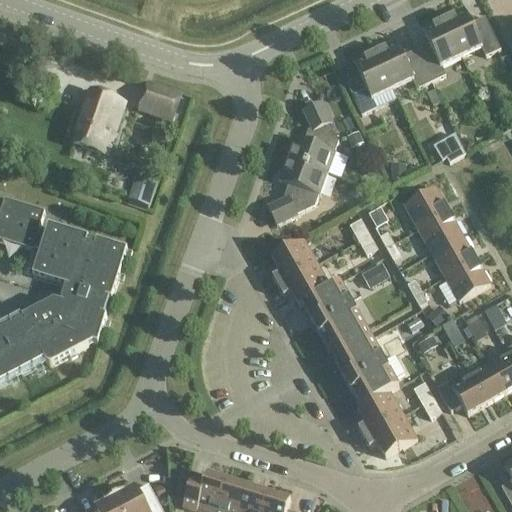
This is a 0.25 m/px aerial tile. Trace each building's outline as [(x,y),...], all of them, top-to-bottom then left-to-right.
[(454,19),(444,23),(462,60),(482,51),(486,60),(501,53),(485,20),(472,27),(464,11),(453,16),(454,19)] [(442,70),(462,60),(444,23),(434,28),(433,25),(422,31),(429,47),(416,53),(432,86),(446,79),(442,70)] [(511,29),(502,34),(511,52),(511,54),(511,29)] [(385,51),(375,56),(393,93),(413,84),(417,93),(432,86),(416,53),(421,65),(408,71),(395,43),(384,49),(385,51)] [(373,103),(393,93),(375,56),(365,61),(364,58),(353,63),(360,79),(347,86),(362,119),(377,112),(373,103)] [(183,97),(149,85),(140,111),(175,123),(183,97)] [(73,146),(102,156),(105,146),(111,148),(126,105),(91,93),(73,146)] [(293,153),(289,163),(328,178),(336,156),(335,155),(339,144),(331,127),(332,127),(330,124),(322,105),(303,114),(312,132),(308,133),(309,135),(306,145),(295,141),(291,152),(293,153)] [(359,135),(347,140),(351,151),(363,146),(359,135)] [(447,163),(449,167),(466,158),(455,137),(434,150),(443,165),(447,163)] [(141,153),(140,155),(141,156),(142,157),(143,158),(144,159),(146,159),(147,158),(148,157),(149,156),(150,155),(149,153),(149,152),(148,151),(146,150),(145,150),(144,150),(142,151),(141,152),(141,153)] [(328,178),(289,163),(286,174),(283,173),(279,184),(290,189),(287,198),(285,199),(286,202),(268,211),(277,229),(295,220),(298,219),(298,218),(315,210),(319,199),(320,199),(328,178)] [(391,182),(406,182),(406,168),(391,168),(391,182)] [(137,170),(125,205),(148,213),(160,178),(137,170)] [(73,171),(68,184),(85,191),(91,177),(73,171)] [(449,216),(436,191),(404,209),(418,233),(449,216)] [(0,387),(45,364),(46,366),(46,367),(47,367),(48,368),(49,368),(51,369),(53,368),(54,368),(94,347),(98,348),(107,320),(105,320),(110,303),(112,304),(128,253),(97,244),(96,246),(88,244),(89,241),(49,229),(47,234),(40,232),(45,214),(5,202),(0,217),(0,242),(33,253),(34,252),(41,254),(33,279),(69,290),(64,307),(55,304),(23,321),(24,323),(0,335),(0,387)] [(388,222),(381,209),(366,218),(373,230),(388,222)] [(418,233),(432,258),(463,240),(449,216),(418,233)] [(367,259),(378,253),(361,223),(350,230),(367,259)] [(380,241),(387,252),(394,247),(388,236),(380,241)] [(432,258),(446,282),(477,264),(463,240),(432,258)] [(304,243),(290,251),(272,261),(281,276),(273,280),(284,300),(292,296),(300,310),(308,306),(317,321),(311,324),(313,328),(328,319),(333,327),(318,336),(329,356),(344,347),(347,351),(370,338),(340,286),(331,291),(304,243)] [(401,258),(394,247),(387,252),(393,263),(401,258)] [(477,264),(446,282),(459,306),(491,288),(477,264)] [(382,266),(361,278),(370,293),(391,281),(382,266)] [(408,289),(414,300),(422,295),(415,284),(408,289)] [(422,295),(414,300),(420,311),(428,306),(422,295)] [(438,309),(427,321),(438,331),(449,320),(438,309)] [(428,329),(421,316),(410,324),(416,335),(428,329)] [(476,320),(465,326),(476,345),(486,339),(476,320)] [(449,340),(459,334),(453,324),(443,330),(449,340)] [(349,356),(334,364),(345,384),(360,376),(365,384),(350,392),(352,396),(357,393),(366,408),(358,412),(366,427),(358,432),(370,451),(378,447),(386,462),(418,444),(390,396),(399,391),(370,338),(347,351),(349,356)] [(433,340),(418,348),(423,357),(438,349),(433,340)] [(489,368),(506,397),(511,393),(511,364),(505,353),(497,358),(500,362),(489,368)] [(468,374),(487,408),(506,397),(489,368),(479,374),(476,369),(468,374)] [(487,408),(468,374),(460,379),(462,384),(452,389),(450,385),(437,392),(451,416),(462,409),(468,419),(487,408)] [(431,423),(442,417),(425,387),(414,393),(431,423)] [(511,468),(505,472),(511,484),(502,491),(511,508),(511,468)] [(183,510),(189,511),(219,511),(228,484),(207,477),(204,488),(191,484),(183,510)] [(242,511),(249,490),(228,484),(219,511),(242,511)] [(162,487),(155,491),(158,499),(166,495),(162,487)] [(161,511),(158,505),(149,488),(129,499),(126,494),(115,500),(121,511),(161,511)] [(264,511),(270,497),(249,490),(242,511),(264,511)] [(288,511),(291,503),(270,497),(264,511),(288,511)] [(121,511),(115,500),(104,506),(107,510),(103,511),(121,511)]
